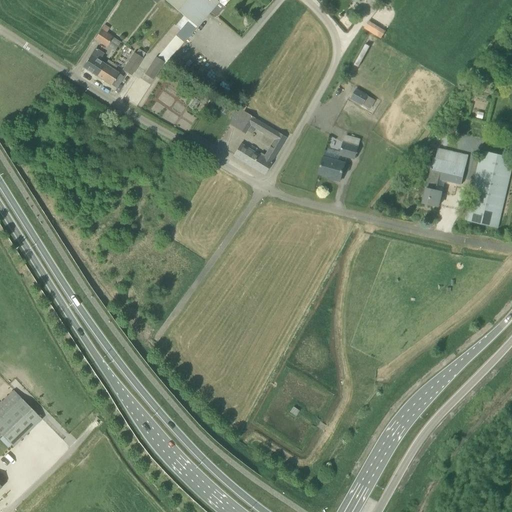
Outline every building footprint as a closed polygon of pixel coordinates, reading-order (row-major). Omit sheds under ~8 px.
[(164,0),(184,16),(197,27),(211,12),(216,17),(225,7),(224,6),(228,0),(164,0)] [(153,80),(159,71),(163,64),(165,66),(197,27),(184,16),(176,26),(181,30),(157,58),(156,57),(145,74),(153,80)] [(364,29),(380,39),(385,32),(368,22),(364,29)] [(106,47),(107,46),(115,51),(121,42),(113,37),(114,36),(104,30),(106,26),(104,25),(100,31),(95,39),(106,47)] [(366,44),(354,65),(358,68),(370,47),(366,44)] [(99,63),(105,54),(97,49),(92,56),(91,55),(83,67),(98,77),(104,66),(99,63)] [(134,53),(128,62),(123,70),(131,75),(143,58),(145,53),(139,49),(136,54),(134,53)] [(111,85),(116,89),(123,79),(104,66),(98,77),(111,85)] [(206,93),(197,87),(195,90),(199,92),(196,97),(202,100),(206,93)] [(351,98),(363,105),(370,109),(375,101),(368,97),(356,90),(351,98)] [(271,162),(286,138),(254,119),(243,112),(246,107),(242,104),(240,109),(239,109),(230,125),(245,134),(250,126),(274,140),(265,155),(261,153),(260,155),(241,143),(233,156),(264,174),(272,163),(271,162)] [(454,118),(449,116),(445,130),(451,131),(454,118)] [(340,155),(354,159),(358,148),(343,144),(340,155)] [(461,185),(466,166),(468,156),(438,149),(436,159),(433,158),(429,177),(439,180),(461,185)] [(511,158),(481,151),(465,221),(497,229),(511,165),(511,158)] [(340,182),(342,172),(345,164),(323,158),(318,174),(332,178),(332,179),(340,182)] [(422,203),(438,207),(442,192),(436,191),(439,180),(429,177),(422,203)] [(42,419),(35,412),(14,391),(0,404),(0,434),(13,447),(42,419)] [(296,417),(299,411),(293,407),(290,413),(296,417)]
